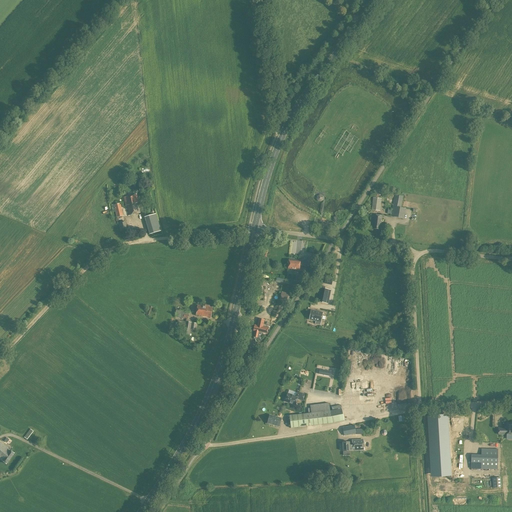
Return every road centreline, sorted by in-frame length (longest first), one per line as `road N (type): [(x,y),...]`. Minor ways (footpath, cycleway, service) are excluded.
road 1 (primary): [(253,230),(291,117),(377,0)]
road 2 (unclassified): [(188,436),(219,445),(419,409)]
road 3 (primary): [(188,436),(231,332),(253,230)]
road 4 (track): [(0,354),(90,262),(136,241)]
road 5 (unclassified): [(417,254),(405,246),(253,230)]
road 6 (unknown): [(148,500),(0,438)]
road 7 (unclassified): [(419,409),(417,254)]
road 8 (track): [(283,132),(263,0)]
